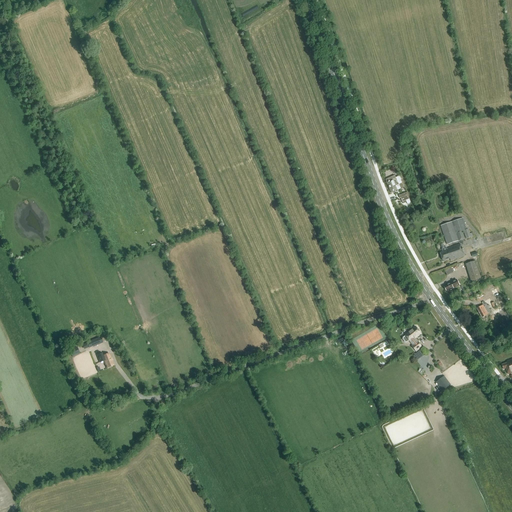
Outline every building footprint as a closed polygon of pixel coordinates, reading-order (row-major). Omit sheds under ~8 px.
[(391,193),(401,188),(404,187),(402,183),(400,184),(399,185),(396,178),(395,176),(386,180),(387,182),(386,182),(391,193)] [(409,199),(407,193),(399,196),(400,199),(401,199),(403,204),(407,202),(407,204),(411,203),(410,199),(409,199)] [(441,226),(447,245),(465,239),(463,232),(463,231),(466,239),(474,236),(473,233),(470,234),(468,229),(467,230),(463,218),(441,226)] [(460,244),(445,249),(443,243),(440,244),(443,252),(441,252),(443,261),(450,259),(451,261),(464,256),(460,244)] [(475,261),(465,264),(472,283),(488,278),(486,270),(479,272),(475,261)] [(449,284),(444,287),(446,291),(450,289),(450,290),(460,286),(457,280),(450,283),(449,284)] [(489,286),(491,291),(493,295),(498,293),(493,284),(489,286)] [(489,308),(490,307),(489,305),(488,306),(486,303),(484,301),(482,303),(483,305),(477,309),(482,318),(488,314),(491,312),(489,308)] [(418,342),(415,338),(421,334),(416,327),(405,335),(405,336),(403,337),(403,339),(406,342),(407,342),(409,341),(410,342),(411,342),(413,345),(412,346),(416,351),(422,347),(418,342)] [(86,349),(106,342),(104,336),(84,344),(86,349)] [(69,352),(72,357),(80,353),(78,348),(69,352)] [(421,349),(412,355),(416,361),(424,355),(421,349)] [(109,354),(103,356),(102,353),(97,355),(100,363),(104,361),(107,368),(113,366),(109,354)] [(508,374),(511,372),(511,359),(507,361),(507,363),(502,365),(504,369),(506,369),(508,374)] [(451,385),(444,376),(436,383),(443,392),(448,388),(449,390),(452,387),(450,385),(451,385)]
